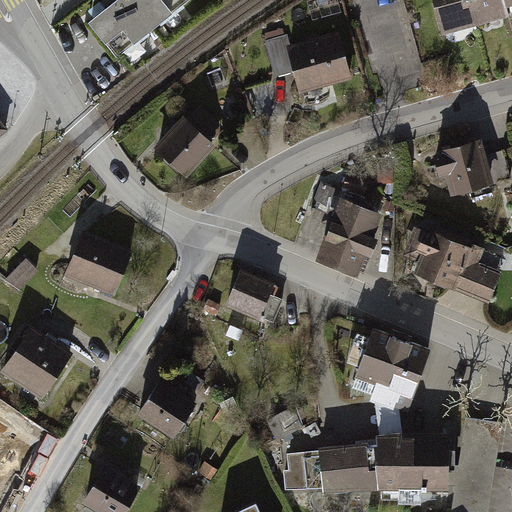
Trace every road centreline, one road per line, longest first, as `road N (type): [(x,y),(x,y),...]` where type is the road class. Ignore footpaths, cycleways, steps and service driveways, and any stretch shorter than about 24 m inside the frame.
road 1 (residential): [(511,91),(364,129),(294,161),(247,190),(207,238)]
road 2 (residential): [(511,362),(263,254),(207,238)]
road 3 (residential): [(207,238),(37,511)]
road 4 (residential): [(207,238),(158,220),(119,185),(59,91)]
